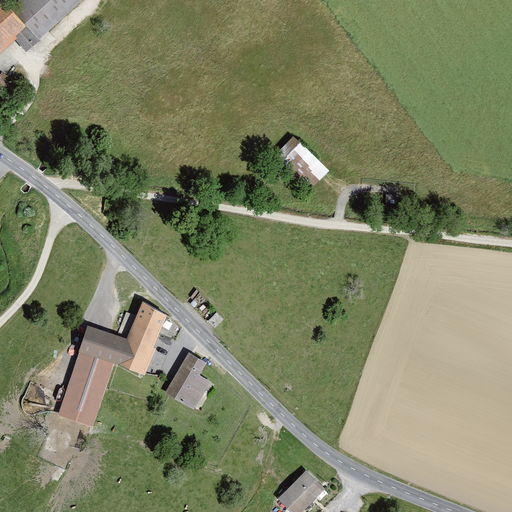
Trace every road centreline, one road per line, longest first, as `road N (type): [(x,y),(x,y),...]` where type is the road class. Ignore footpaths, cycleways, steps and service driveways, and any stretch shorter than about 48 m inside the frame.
road 1 (tertiary): [(64,201),(324,451),(458,511)]
road 2 (track): [(36,178),(306,221),(511,242)]
road 3 (tertiary): [(0,323),(36,281),(64,201)]
